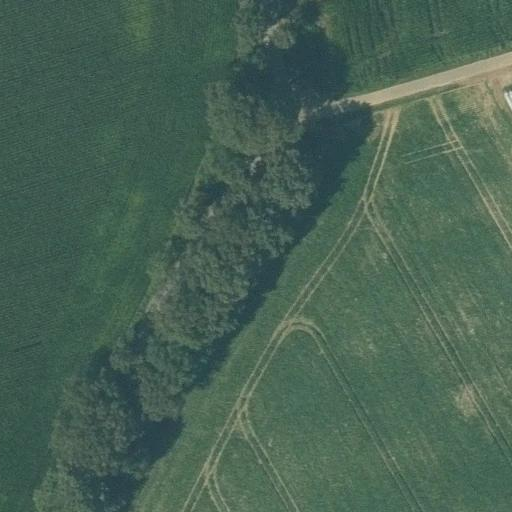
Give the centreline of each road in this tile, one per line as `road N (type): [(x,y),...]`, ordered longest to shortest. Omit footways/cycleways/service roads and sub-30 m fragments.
road 1 (unclassified): [(277,115),(73,511)]
road 2 (unclassified): [(277,115),(337,107),(511,56)]
